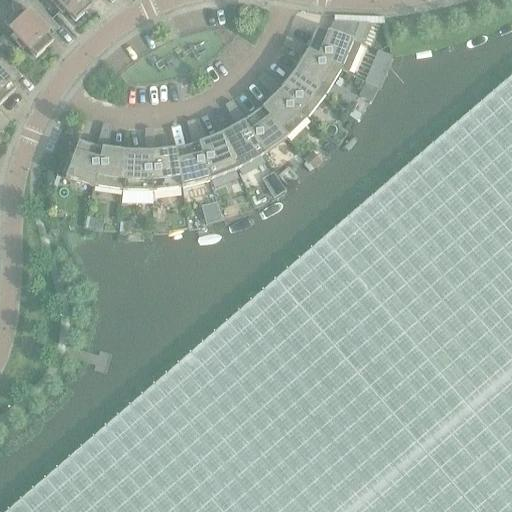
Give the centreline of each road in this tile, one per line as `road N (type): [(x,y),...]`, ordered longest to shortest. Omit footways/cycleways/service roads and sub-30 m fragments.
road 1 (residential): [(59,97),(101,117),(184,117),(245,84),(282,29),(289,0)]
road 2 (residential): [(59,97),(128,26),(176,1)]
road 3 (residential): [(7,320),(14,180)]
